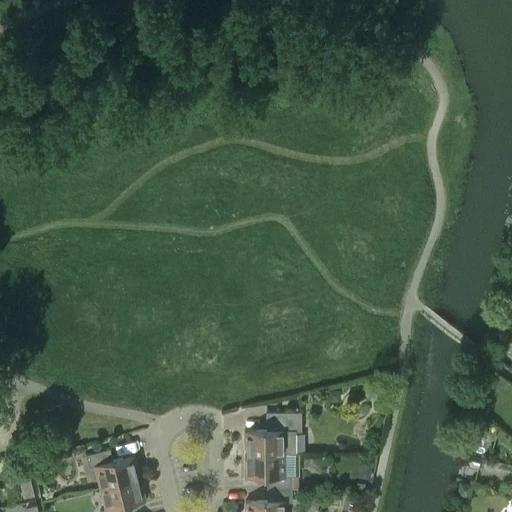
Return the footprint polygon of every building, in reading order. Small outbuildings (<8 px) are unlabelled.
[(339,388),(328,389),(329,401),(340,400),(339,388)] [(244,455),(285,453),(296,453),(296,432),(302,432),(302,412),(266,413),(267,431),(244,431),(244,455)] [(486,438),(472,435),(469,447),(483,450),(486,438)] [(100,466),(105,487),(141,478),(135,455),(114,461),(111,449),(86,455),(90,468),(100,466)] [(286,474),(285,453),(244,455),(245,478),(267,478),(267,489),(293,488),(292,474),(286,474)] [(27,466),(16,468),(20,483),(31,481),(27,466)] [(147,501),(141,478),(105,487),(111,509),(100,511),(126,511),(125,507),(147,501)] [(34,496),(31,481),(20,483),(23,498),(34,496)] [(245,502),(244,511),(286,511),(286,500),(293,500),(293,488),(267,489),(267,502),(245,502)]
